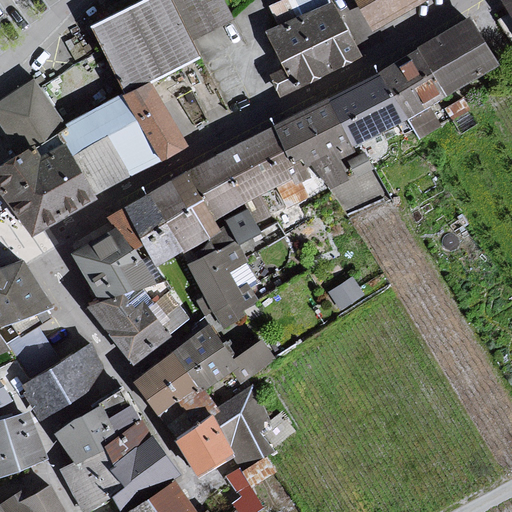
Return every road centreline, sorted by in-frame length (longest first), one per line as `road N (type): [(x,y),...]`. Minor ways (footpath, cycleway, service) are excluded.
road 1 (residential): [(28,237),(110,362),(107,385),(50,430),(52,466),(71,511)]
road 2 (residential): [(179,158),(464,0)]
road 3 (residential): [(28,237),(179,158)]
